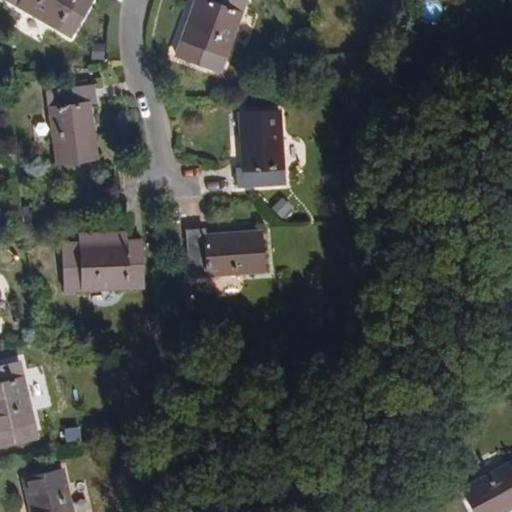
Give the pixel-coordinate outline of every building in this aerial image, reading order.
[(29,0),(73,24),(87,0),(29,0)] [(215,67),(248,0),(194,0),(179,31),(183,33),(176,48),(215,67)] [(92,97),(102,96),(100,78),(51,84),(59,159),(97,155),(92,97)] [(235,190),(285,187),(282,110),(240,114),(243,170),(234,170),(235,190)] [(260,269),(258,228),(203,230),(203,220),(184,221),(187,272),(260,269)] [(123,226),(74,227),(75,236),(123,235),(123,226)] [(60,280),(138,280),(138,234),(123,235),(75,236),(60,236),(60,280)] [(0,432),(30,426),(14,349),(0,352),(0,432)] [(64,511),(51,455),(11,464),(20,511),(64,511)] [(511,465),(466,488),(477,511),(505,511),(511,509),(511,465)]
